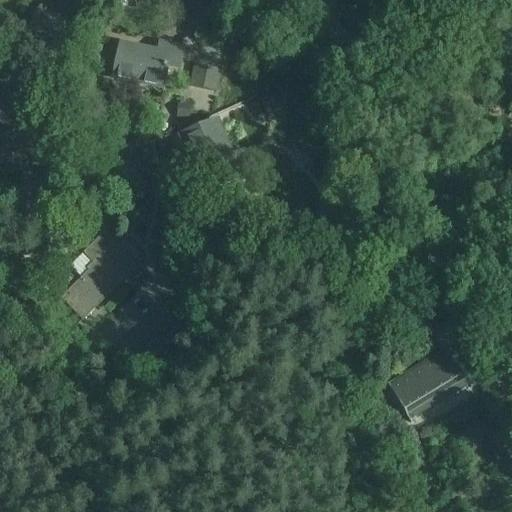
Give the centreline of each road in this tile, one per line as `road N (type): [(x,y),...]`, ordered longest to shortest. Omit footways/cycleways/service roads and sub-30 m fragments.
road 1 (unknown): [(511,305),(379,288),(354,276),(367,188),(331,81),(340,44),(360,20)]
road 2 (unknown): [(0,321),(28,338),(84,340),(138,314),(207,247),(221,214)]
